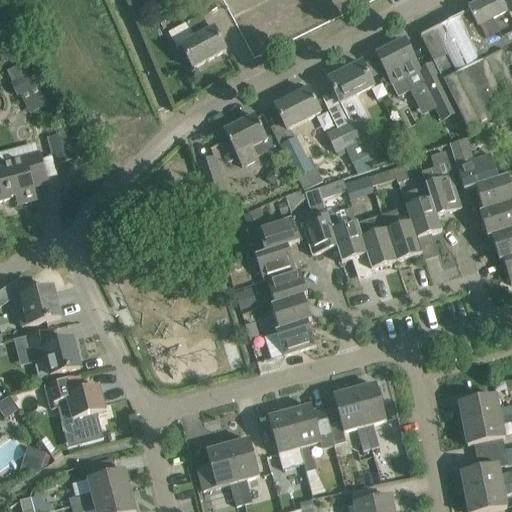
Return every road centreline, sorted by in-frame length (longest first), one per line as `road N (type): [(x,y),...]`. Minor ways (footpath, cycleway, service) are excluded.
road 1 (residential): [(64,237),(198,115),(431,0)]
road 2 (residential): [(147,417),(410,345)]
road 3 (residential): [(147,417),(64,237)]
road 4 (residential): [(438,511),(410,345)]
